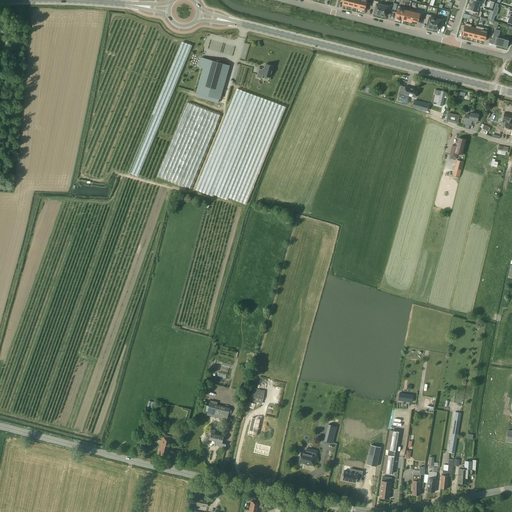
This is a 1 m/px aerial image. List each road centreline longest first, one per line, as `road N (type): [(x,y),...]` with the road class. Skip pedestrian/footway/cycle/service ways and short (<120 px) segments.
road 1 (unclassified): [(366,511),(0,426)]
road 2 (tertiary): [(239,24),(498,89)]
road 3 (residential): [(282,0),(450,42)]
road 4 (track): [(223,100),(192,191),(121,175)]
road 5 (unclassified): [(511,488),(388,511)]
